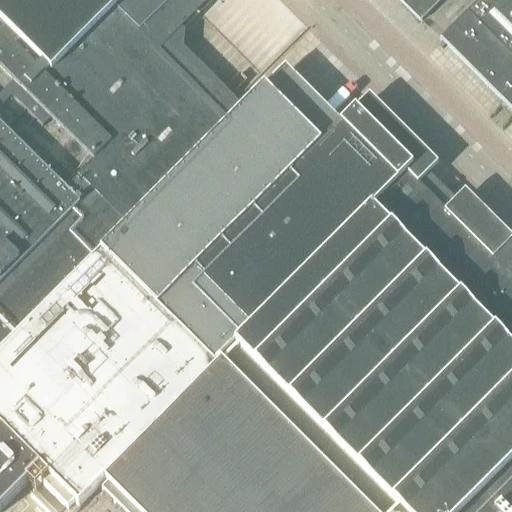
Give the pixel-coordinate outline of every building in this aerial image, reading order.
[(230,125),(158,53),(210,0),(173,0),(170,4),(165,0),(0,0),(0,58),(2,61),(0,63),(0,71),(13,85),(50,121),(93,164),(79,178),(111,210),(129,227),(136,220),(230,125)] [(452,30),(469,13),(455,0),(428,0),(425,3),(452,30)] [(511,0),(483,0),(467,16),(440,43),(511,114),(511,0)] [(455,0),(469,13),(482,0),(455,0)] [(438,44),(452,30),(425,3),(411,17),(438,44)] [(111,244),(99,257),(156,314),(358,110),(356,108),(352,112),(296,57),(230,125),(136,220),(129,227),(111,244)] [(0,110),(11,99),(42,130),(50,121),(13,85),(0,98),(0,110)] [(321,148),(156,314),(210,367),(231,345),(399,511),(511,511),(511,277),(504,276),(507,264),(487,258),(490,246),(469,241),(472,229),(452,224),(457,204),(456,203),(428,176),(419,185),(420,180),(405,176),(401,173),(404,161),(386,156),(388,146),(370,141),(373,130),(354,125),(348,119),(341,127),(321,148)] [(111,210),(79,178),(77,179),(78,180),(66,192),(0,126),(0,357),(99,257),(111,244),(129,227),(111,210)] [(99,257),(0,357),(0,428),(1,430),(42,470),(27,485),(28,486),(34,492),(42,485),(67,510),(74,504),(78,509),(97,489),(93,485),(210,367),(156,314),(99,257)] [(97,489),(103,495),(120,511),(399,511),(231,345),(210,367),(93,485),(97,489)] [(0,511),(27,485),(42,470),(1,430),(0,430),(0,511)]
